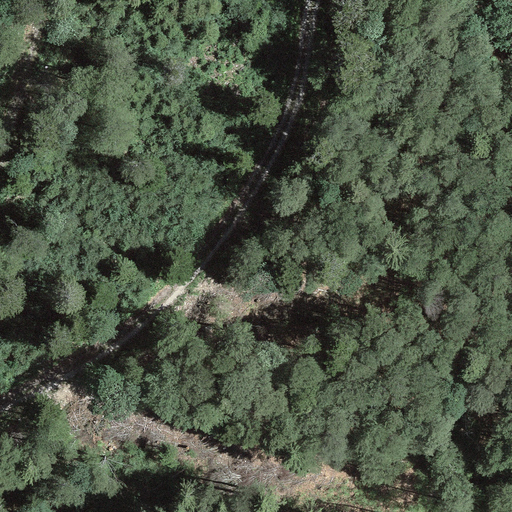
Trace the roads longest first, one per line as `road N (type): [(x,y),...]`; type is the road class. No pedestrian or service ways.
road 1 (track): [(318,0),(283,143),(192,276),(133,333),(0,407)]
road 2 (track): [(0,155),(42,0)]
